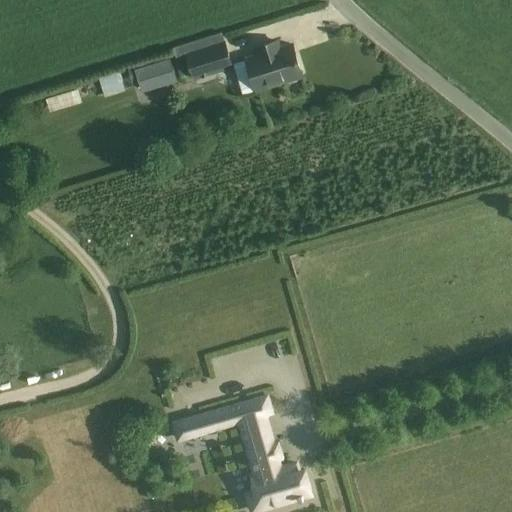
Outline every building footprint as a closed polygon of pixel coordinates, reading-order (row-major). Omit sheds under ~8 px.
[(285,81),(290,83),(298,81),(300,76),(302,75),(293,45),(279,49),(277,41),(258,47),(260,55),(247,59),(257,89),(285,81)] [(225,42),(187,54),(195,79),(233,67),(225,42)] [(100,91),(122,86),(118,65),(96,70),(100,91)] [(267,396),(175,423),(176,428),(178,428),(177,424),(203,416),(207,429),(203,430),(203,431),(240,421),(265,414),(272,412),(267,396)] [(265,414),(240,421),(247,445),(253,464),(259,487),(256,488),(257,491),(248,494),(253,511),(300,497),(300,499),(305,497),(304,496),(312,494),(305,470),(300,471),(297,463),(281,467),(272,438),(265,414)]
